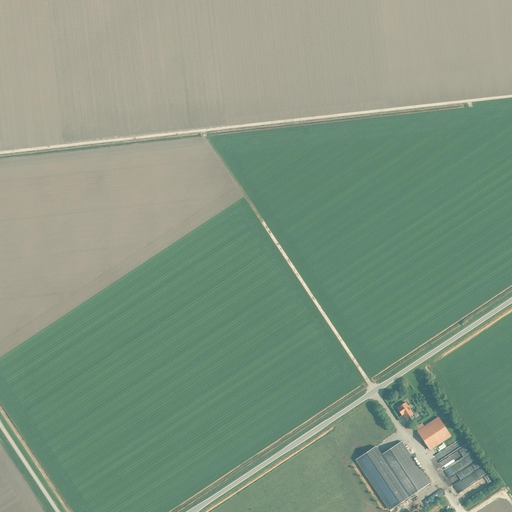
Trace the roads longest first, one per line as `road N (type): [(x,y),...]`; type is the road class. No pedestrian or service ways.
road 1 (unknown): [(511,94),(0,151)]
road 2 (unclassified): [(190,511),(511,298)]
